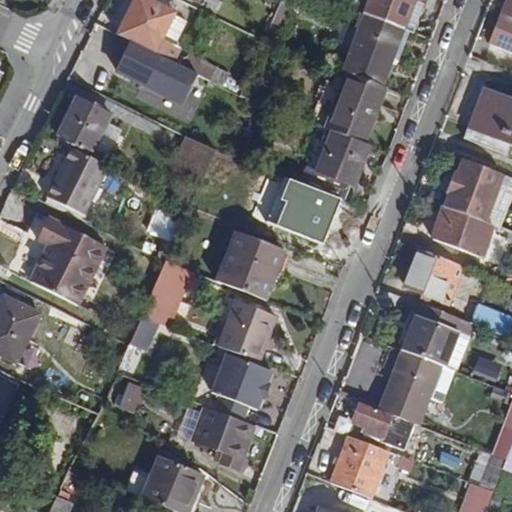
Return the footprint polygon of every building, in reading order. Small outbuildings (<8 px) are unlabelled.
[(148,0),(134,0),(117,34),(154,53),(174,13),(148,0)] [(330,0),(330,1),(348,8),(351,0),(330,0)] [(351,0),(348,8),(364,14),(369,0),(351,0)] [(369,0),(364,14),(404,30),(415,0),(369,0)] [(415,0),(404,30),(410,32),(413,34),(426,0),(415,0)] [(511,0),(507,0),(490,42),(511,50),(511,0)] [(404,30),(364,14),(343,71),(346,73),(383,87),(393,60),(404,30)] [(399,62),(410,32),(404,30),(393,60),(399,62)] [(219,85),(154,53),(117,34),(115,39),(125,45),(115,66),(136,77),(142,66),(153,72),(168,81),(171,77),(212,98),(219,85)] [(148,83),(153,72),(142,66),(136,77),(148,83)] [(337,69),(331,83),(326,81),(310,122),(325,128),(346,73),(343,71),(337,69)] [(331,131),(365,144),(386,88),(383,87),(346,73),(325,128),(331,131)] [(511,101),(483,90),(464,138),(505,155),(510,144),(511,145),(511,101)] [(110,115),(76,99),(55,140),(71,148),(89,157),(93,148),(106,122),(110,115)] [(106,122),(93,148),(108,157),(121,130),(106,122)] [(190,137),(216,150),(223,137),(197,124),(190,137)] [(370,146),(365,144),(331,131),(317,168),(306,164),(299,183),(343,200),(348,187),(353,189),(370,146)] [(216,150),(190,137),(186,135),(171,168),(202,183),(216,150)] [(89,157),(71,148),(47,197),(83,215),(107,165),(89,157)] [(504,175),(462,159),(457,173),(455,172),(447,193),(449,194),(444,207),(485,223),(504,175)] [(348,210),(293,189),(286,206),(294,210),(292,214),(301,218),(299,223),(309,227),(311,222),(339,233),(348,210)] [(444,207),(443,207),(431,239),(482,258),(495,226),(485,223),(444,207)] [(148,237),(173,241),(178,215),(153,211),(148,237)] [(106,248),(48,218),(37,240),(47,246),(30,282),(78,306),(106,248)] [(285,254),(233,233),(215,281),(267,302),(285,254)] [(463,267),(418,249),(403,288),(448,305),(463,267)] [(186,270),(166,262),(141,318),(169,329),(176,313),(170,311),(186,270)] [(40,314),(3,297),(0,303),(0,356),(15,364),(40,314)] [(276,317),(236,301),(218,347),(259,363),(276,317)] [(455,371),(473,324),(470,323),(420,304),(402,351),(441,366),(455,371)] [(470,323),(473,324),(510,338),(511,332),(511,317),(478,304),(470,323)] [(168,332),(153,326),(143,351),(159,358),(168,332)] [(130,368),(157,380),(164,361),(159,358),(143,351),(138,349),(130,368)] [(429,399),(441,366),(402,351),(379,411),(413,424),(419,426),(429,399)] [(220,397),(215,410),(243,421),(248,408),(258,412),(262,400),(265,401),(271,386),(268,384),(272,373),(228,355),(213,395),(220,397)] [(494,383),(501,369),(480,359),(474,373),(494,383)] [(442,404),(455,371),(441,366),(429,399),(442,404)] [(142,389),(128,384),(119,408),(132,414),(142,389)] [(403,450),(413,424),(379,411),(360,403),(352,424),(363,428),(361,433),(381,441),(382,443),(403,450)] [(254,429),(204,409),(191,440),(222,453),(218,464),(238,471),(241,462),(254,429)] [(384,463),(344,448),(331,483),(370,498),(384,463)] [(491,454),(478,486),(493,491),(502,469),(505,460),(491,454)] [(189,511),(203,476),(158,457),(141,499),(173,511),(189,511)] [(241,462),(238,471),(244,473),(247,464),(241,462)] [(478,486),(468,511),(485,511),(493,491),(478,486)] [(56,496),(67,501),(70,494),(59,490),(56,496)] [(67,501),(56,496),(49,511),(69,511),(73,504),(67,501)]
